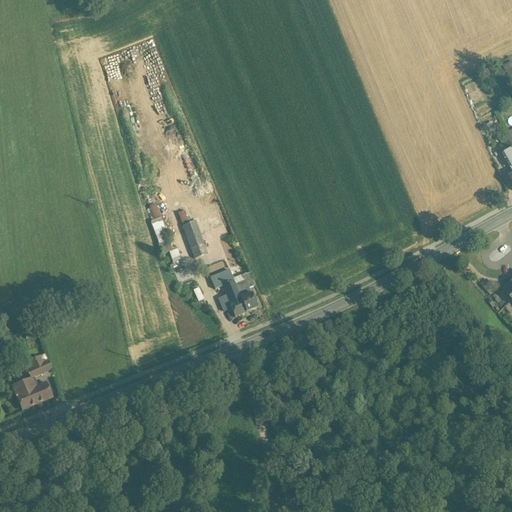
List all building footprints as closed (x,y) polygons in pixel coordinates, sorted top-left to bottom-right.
[(511,146),(510,143),(500,148),(504,155),(505,155),(504,155),(511,150),(511,146)] [(156,206),(149,208),(154,221),(160,219),(161,219),(156,206)] [(177,213),(182,227),(189,225),(183,211),(177,213)] [(169,241),(160,219),(154,221),(150,222),(158,245),(168,242),(169,241)] [(182,227),(191,250),(203,245),(195,222),(189,225),(182,227)] [(168,242),(158,245),(157,246),(161,255),(169,253),(172,251),(168,242)] [(203,245),(191,250),(195,260),(207,256),(203,245)] [(172,251),(169,253),(172,263),(180,260),(177,250),(172,251)] [(229,271),(210,279),(215,291),(222,288),(234,283),(232,280),(229,271)] [(242,276),(232,280),(234,283),(236,287),(246,283),(249,289),(255,287),(249,274),(244,276),(242,276)] [(246,283),(236,287),(234,283),(222,288),(226,297),(231,310),(235,318),(257,309),(249,289),(246,283)] [(511,283),(502,292),(511,302),(511,283)] [(226,297),(218,300),(223,313),(231,310),(226,297)] [(40,358),(29,362),(36,378),(52,371),(48,361),(42,363),(40,358)] [(32,382),(13,390),(16,398),(15,398),(16,399),(17,399),(22,411),(52,399),(46,384),(35,388),(32,382)] [(320,419),(309,412),(306,417),(317,424),(320,419)]
